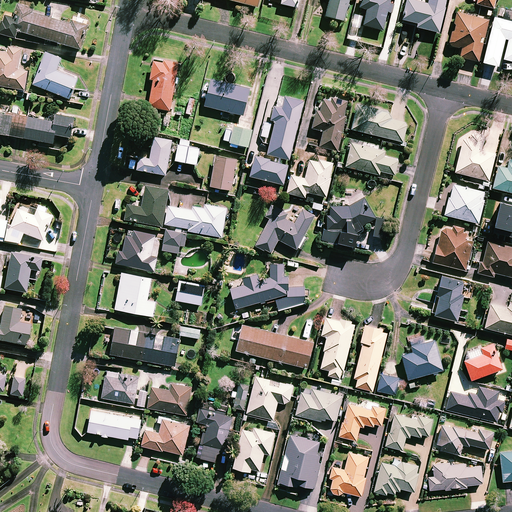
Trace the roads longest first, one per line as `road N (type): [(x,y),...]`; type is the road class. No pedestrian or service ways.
road 1 (residential): [(270,511),(100,469),(55,447),(52,419),(93,188)]
road 2 (residential): [(445,88),(129,10)]
road 3 (residential): [(340,275),(374,283),(396,270),(445,88)]
road 4 (residential): [(93,188),(129,10)]
